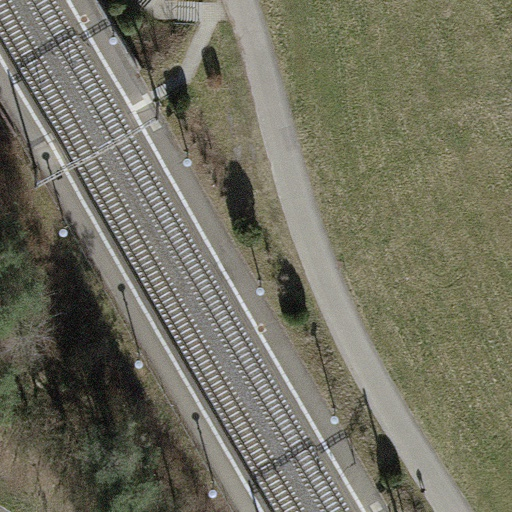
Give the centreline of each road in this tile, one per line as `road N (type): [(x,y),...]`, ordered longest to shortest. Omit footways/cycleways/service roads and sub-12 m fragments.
road 1 (track): [(236,0),(313,246),(370,374),(452,511)]
road 2 (unknown): [(0,45),(138,256)]
